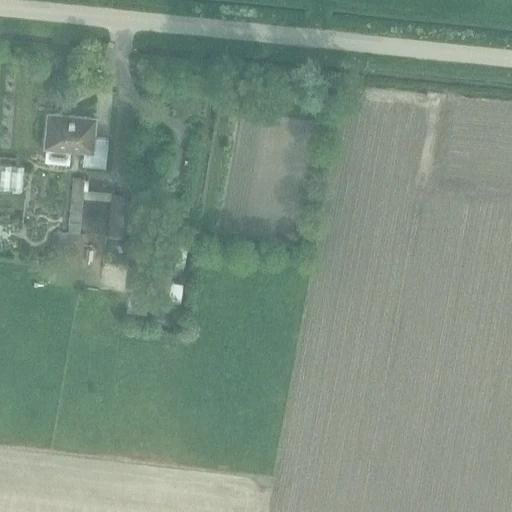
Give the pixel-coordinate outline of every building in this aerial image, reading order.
[(82,164),(105,166),(108,138),(93,137),(95,118),(48,113),(44,146),(83,150),(82,164)] [(67,232),(79,233),(84,178),(72,176),(67,232)] [(127,221),(130,184),(121,183),(118,220),(127,221)] [(146,263),(157,265),(160,249),(158,249),(162,232),(150,230),(147,246),(149,247),(146,263)] [(169,290),(179,291),(188,234),(179,233),(173,273),(135,268),(131,295),(167,301),(169,290)] [(106,254),(106,274),(132,274),(132,254),(106,254)]
